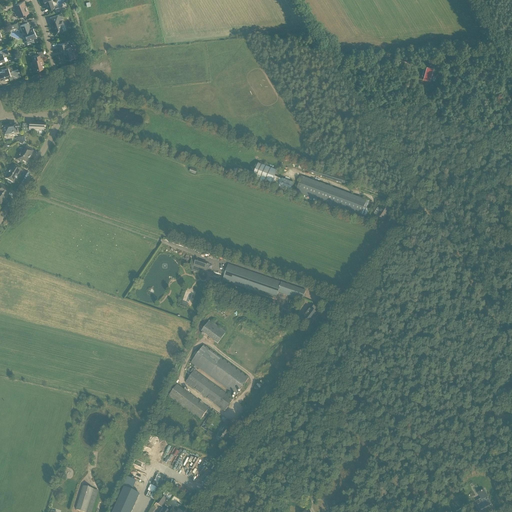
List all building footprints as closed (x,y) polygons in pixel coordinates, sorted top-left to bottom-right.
[(43,0),(44,3),(45,3),(48,9),(54,7),(52,0),(43,0)] [(25,16),(25,14),(28,12),(24,1),(14,5),(19,16),(20,16),(21,18),(25,16)] [(58,7),(55,9),(56,12),(59,10),(67,8),(65,2),(62,3),(63,5),(62,6),(58,7)] [(61,20),(60,18),(63,18),(61,13),(50,17),(53,26),(52,26),(55,34),(63,31),(60,24),(63,23),(62,19),(61,20)] [(24,34),(27,40),(26,41),(27,44),(34,42),(34,41),(33,38),(32,37),(36,36),(35,31),(34,31),(32,27),(29,28),(28,23),(20,25),(22,30),(21,31),(23,34),(24,34)] [(66,41),(57,44),(59,52),(63,51),(64,53),(63,53),(64,60),(71,58),(70,58),(73,57),(72,50),(71,47),(72,46),(71,40),(66,41)] [(0,63),(2,63),(2,62),(6,61),(4,56),(9,54),(7,48),(0,50),(0,52),(1,54),(0,54),(0,63)] [(39,54),(32,56),(33,62),(34,62),(36,67),(33,68),(33,71),(38,70),(38,69),(43,68),(42,64),(43,63),(42,57),(40,57),(39,54)] [(424,76),(423,77),(430,79),(433,66),(427,65),(425,72),(423,71),(422,75),(424,76)] [(9,72),(8,68),(4,69),(1,70),(2,71),(0,71),(0,79),(9,76),(10,80),(20,76),(18,69),(9,72)] [(45,129),(45,124),(39,124),(39,125),(28,124),(28,132),(39,133),(38,135),(43,135),(44,129),(45,129)] [(17,136),(15,126),(9,127),(9,126),(1,127),(2,127),(3,127),(3,131),(4,131),(5,138),(5,135),(9,135),(8,135),(10,136),(11,136),(17,137),(17,136)] [(26,164),(33,152),(26,148),(23,152),(21,152),(19,156),(20,156),(17,161),(21,164),(22,162),(26,164)] [(270,187),(277,171),(259,165),(252,180),(270,187)] [(13,184),(21,171),(12,166),(8,172),(9,172),(5,179),(8,181),(7,182),(10,184),(11,183),(13,184)] [(301,177),(295,193),(360,217),(366,201),(301,177)] [(290,193),(293,183),(281,179),(278,189),(290,193)] [(0,204),(1,205),(10,192),(0,185),(0,204)] [(383,221),(390,211),(382,206),(379,210),(381,211),(376,217),(383,221)] [(207,272),(210,265),(193,259),(191,266),(193,267),(207,272)] [(302,301),(306,291),(228,264),(222,281),(276,299),(278,293),(302,301)] [(310,325),(313,320),(317,315),(313,312),(315,309),(311,305),(308,309),(309,309),(303,319),(310,325)] [(217,344),(225,334),(209,322),(201,332),(217,344)] [(236,396),(248,378),(203,346),(191,363),(232,393),(229,397),(194,371),(185,383),(224,412),(233,399),(231,398),(234,394),(236,396)] [(200,421),(209,409),(177,385),(168,397),(200,421)] [(224,442),(231,432),(228,430),(231,425),(227,422),(223,426),(225,428),(218,438),(224,442)] [(77,505),(76,510),(81,511),(86,511),(94,490),(83,487),(77,505)] [(124,488),(113,511),(131,511),(140,495),(135,493),(124,488)] [(480,505),(478,506),(481,511),(491,506),(488,500),(485,502),(484,500),(487,499),(483,492),(481,493),(478,495),(481,500),(478,501),(480,505)] [(162,508),(167,500),(161,496),(155,503),(162,508)]
